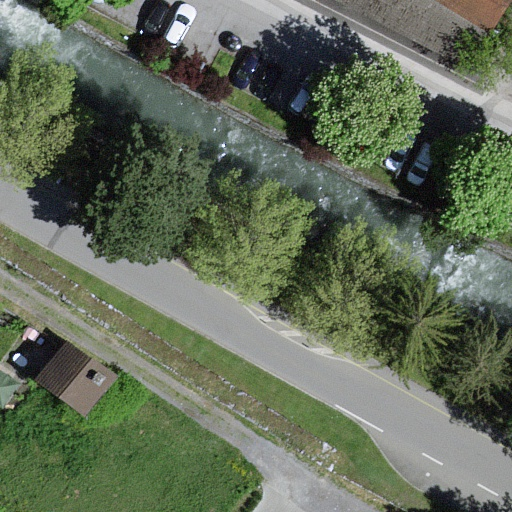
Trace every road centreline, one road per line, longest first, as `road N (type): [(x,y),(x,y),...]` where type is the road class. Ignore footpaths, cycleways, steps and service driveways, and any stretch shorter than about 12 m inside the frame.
road 1 (residential): [(511,471),(0,190)]
road 2 (residential): [(371,511),(0,281)]
road 3 (residential): [(511,133),(248,0)]
